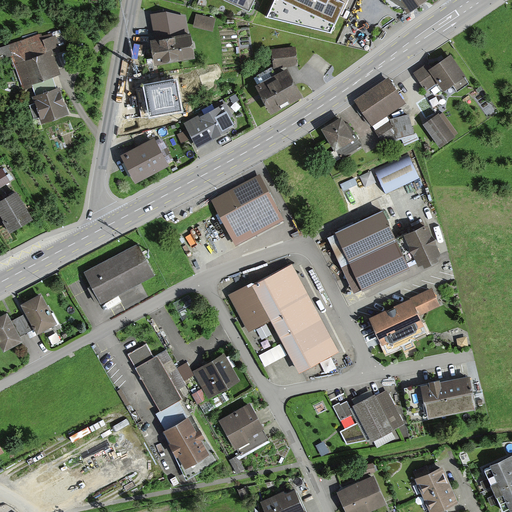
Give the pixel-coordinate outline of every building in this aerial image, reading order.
[(225,0),(250,11),(255,0),(225,0)] [(341,0),(272,0),(269,10),(330,24),(341,0)] [(422,0),(403,0),(407,4),(405,5),(409,10),(422,0)] [(183,15),(156,20),(159,38),(154,39),(159,64),(198,57),(193,35),(187,36),(183,15)] [(216,19),(197,15),(195,26),(213,30),(216,19)] [(55,33),(13,47),(26,86),(60,75),(52,50),(60,48),(55,33)] [(295,48),(273,50),(275,69),(297,67),(295,48)] [(431,64),(417,74),(427,88),(439,79),(448,92),(469,77),(454,56),(435,70),(431,64)] [(291,72),(262,89),(277,113),(306,96),(291,72)] [(390,79),(357,100),(374,125),(406,103),(390,79)] [(64,87),(38,97),(48,123),(74,114),(64,87)] [(224,104),(188,123),(202,148),(238,128),(224,104)] [(442,115),(428,125),(442,145),(456,135),(442,115)] [(346,118),(327,129),(343,155),(362,144),(346,118)] [(392,122),(379,132),(386,142),(397,134),(415,132),(413,118),(392,122)] [(159,138),(125,157),(139,183),(174,164),(159,138)] [(408,155),(377,170),(387,192),(418,177),(408,155)] [(3,169),(0,170),(0,187),(10,182),(3,169)] [(260,173),(211,198),(235,243),(284,218),(260,173)] [(20,191),(0,202),(0,207),(15,232),(37,219),(20,191)] [(383,207),(335,229),(363,288),(422,261),(424,265),(443,256),(426,221),(396,235),(383,207)] [(139,246),(87,274),(102,302),(155,274),(139,246)] [(255,285),(273,318),(303,372),(341,351),(293,264),(255,285)] [(250,330),(273,318),(255,285),(232,298),(250,330)] [(433,290),(372,318),(387,351),(429,332),(420,314),(440,305),(433,290)] [(44,295),(25,305),(41,333),(59,323),(44,295)] [(10,312),(0,317),(0,337),(7,351),(25,342),(10,312)] [(263,329),(273,348),(282,344),(272,324),(263,329)] [(260,355),(266,367),(289,357),(283,345),(260,355)] [(147,346),(130,355),(161,412),(184,399),(178,387),(194,379),(186,363),(177,368),(168,351),(154,359),(147,346)] [(226,354),(196,372),(212,398),(242,381),(226,354)] [(473,376),(424,386),(430,418),(480,408),(473,376)] [(200,391),(193,396),(198,404),(206,399),(200,391)] [(376,392),(355,403),(375,441),(403,426),(385,392),(378,396),(376,392)] [(346,400),(333,407),(346,429),(340,432),(347,444),(369,442),(346,400)] [(252,403),(221,420),(237,448),(251,440),(248,434),(265,425),(252,403)] [(192,415),(167,429),(189,465),(213,451),(192,415)] [(323,442),(318,446),(323,454),(329,450),(323,442)] [(504,511),(511,508),(511,458),(485,471),(503,511),(504,511)] [(74,460),(45,473),(49,482),(78,469),(74,460)] [(440,466),(417,477),(424,493),(447,483),(440,466)] [(376,476),(340,492),(348,511),(365,511),(387,503),(376,476)] [(447,483),(424,493),(431,509),(455,499),(447,483)] [(306,511),(295,486),(264,501),(269,511),(306,511)]
